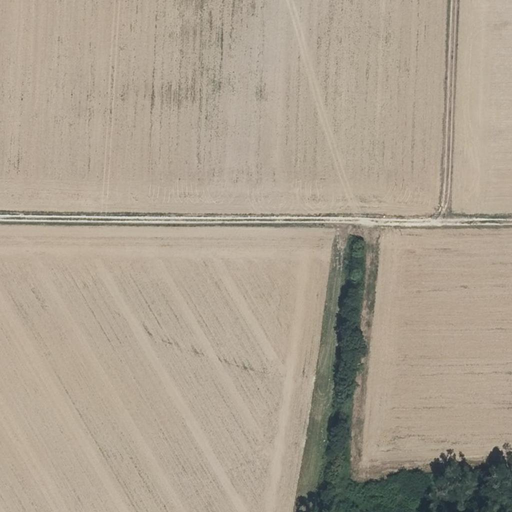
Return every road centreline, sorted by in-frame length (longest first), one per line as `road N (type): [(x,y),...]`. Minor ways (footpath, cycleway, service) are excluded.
road 1 (track): [(0,220),(511,222)]
road 2 (track): [(376,221),(361,468),(511,461)]
road 3 (track): [(438,221),(450,0)]
